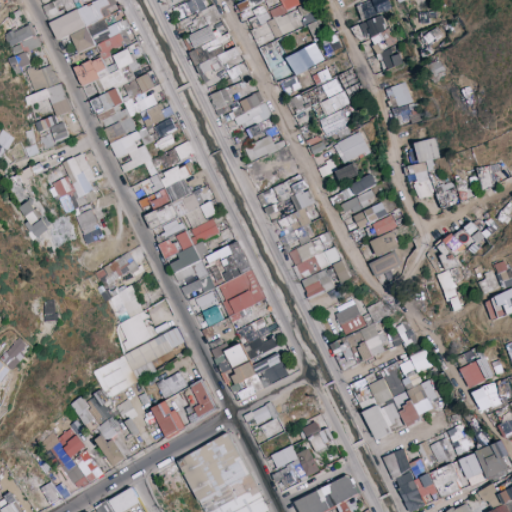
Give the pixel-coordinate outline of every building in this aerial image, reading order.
[(78,52),(130,26),(126,19),(108,28),(104,20),(113,15),(109,8),(117,3),(115,0),(54,0),(42,7),(59,40),(70,35),(78,52)] [(190,0),(174,6),(178,17),(206,8),(202,0),(190,0)] [(236,5),(238,12),(263,2),(262,0),(246,0),(247,1),(236,5)] [(265,0),(265,1),(266,0),(280,0),(282,4),(268,11),(265,4),(252,10),(255,16),(248,20),(257,39),(272,32),(274,38),(302,25),(294,8),(300,5),(298,0),(265,0)] [(362,21),(377,15),(371,0),(370,0),(356,5),(362,21)] [(373,0),(376,12),(390,10),(387,0),(373,0)] [(220,20),(215,6),(202,10),(207,24),(220,20)] [(420,11),(419,23),(432,24),(432,11),(420,11)] [(392,47),(387,17),(361,21),(364,41),(373,39),(374,49),(392,47)] [(313,36),(322,32),(316,20),(307,25),(313,36)] [(41,44),(30,23),(5,35),(15,57),(41,44)] [(189,50),(194,63),(225,51),(220,37),(217,39),(211,25),(189,34),(195,47),(189,50)] [(423,37),(430,45),(443,34),(436,26),(423,37)] [(327,54),(342,48),(336,32),(321,39),(327,54)] [(125,47),(120,33),(96,42),(101,56),(125,47)] [(317,43),(282,57),(279,50),(281,49),(277,40),(262,46),(282,95),(301,88),(295,74),(324,62),(317,43)] [(382,69),(402,65),(398,46),(378,51),(382,69)] [(106,142),(136,130),(130,115),(157,104),(153,93),(146,96),(144,91),(154,87),(149,73),(135,78),(132,71),(139,68),(131,47),(113,54),(116,63),(105,67),(101,56),(77,66),(106,142)] [(197,64),(204,82),(225,74),(221,63),(241,55),(238,47),(197,64)] [(9,58),(14,71),(32,65),(27,52),(9,58)] [(435,74),(444,69),(439,59),(429,65),(435,74)] [(211,95),(218,110),(227,105),(236,125),(254,117),(256,123),(271,116),(260,91),(257,92),(244,62),(227,70),(231,79),(242,74),(244,80),(211,95)] [(57,80),(53,64),(34,70),(33,67),(26,69),(30,84),(44,80),(45,84),(57,80)] [(290,98),(297,113),(313,106),(318,118),(349,104),(337,77),(290,98)] [(417,121),(408,82),(387,87),(397,126),(417,121)] [(27,105),(50,98),(56,116),(71,111),(63,84),(24,96),(27,105)] [(161,180),(145,144),(177,129),(171,116),(173,116),(169,107),(164,109),(161,103),(139,112),(146,127),(111,143),(118,158),(129,153),(132,160),(121,165),(125,172),(145,163),(151,177),(140,182),(146,195),(167,186),(173,200),(191,192),(185,178),(193,175),(189,165),(180,169),(178,165),(164,172),(167,178),(161,180)] [(319,119),(326,137),(348,128),(341,110),(319,119)] [(34,122),(38,132),(49,128),(55,143),(70,137),(64,122),(58,124),(55,114),(34,122)] [(271,129),(268,120),(247,128),(250,137),(271,129)] [(0,133),(0,155),(2,157),(16,139),(3,129),(0,133)] [(369,150),(360,131),(334,144),(343,163),(369,150)] [(160,150),(175,142),(171,133),(156,141),(160,150)] [(41,136),(43,149),(53,147),(50,134),(41,136)] [(244,145),(249,159),(276,150),(271,136),(244,145)] [(326,147),(321,139),(315,142),(312,139),(307,142),(315,154),(326,147)] [(180,157),(194,150),(190,141),(175,148),(180,157)] [(38,153),(35,143),(25,145),(29,156),(38,153)] [(174,159),(172,152),(152,158),(154,165),(174,159)]
